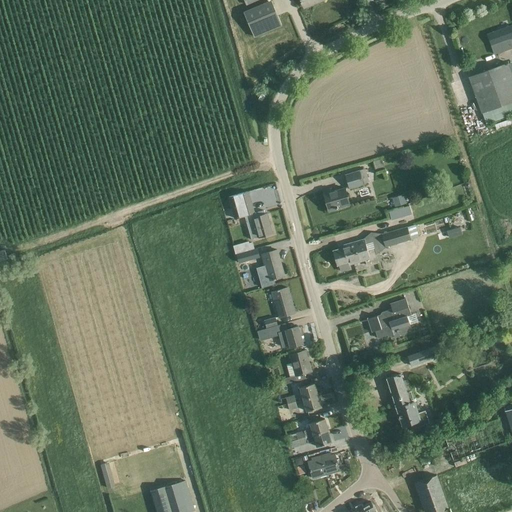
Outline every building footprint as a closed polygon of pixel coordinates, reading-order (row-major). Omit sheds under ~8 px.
[(270,0),(243,11),(254,37),(282,26),(271,0),(270,0)] [(511,25),(487,34),(491,45),(495,55),(511,48),(511,46),(509,39),(511,37),(511,25)] [(469,77),(482,113),(485,124),(511,114),(511,71),(509,62),(469,77)] [(376,169),(383,167),(381,160),(373,162),(376,169)] [(365,169),(345,175),(349,189),(369,183),(365,169)] [(345,188),(324,193),(329,211),(350,205),(345,188)] [(264,211),(254,213),(248,192),(228,197),(235,219),(244,216),(251,239),(272,233),(267,214),(265,215),(264,211)] [(401,205),(407,203),(404,194),(398,196),(401,205)] [(391,220),(411,213),(408,206),(388,212),(391,220)] [(386,247),(410,239),(406,227),(382,235),(386,247)] [(451,230),(437,234),(439,241),(450,238),(449,237),(453,236),(451,230)] [(365,239),(354,242),(357,250),(350,252),(353,263),(365,260),(367,267),(378,263),(378,262),(381,261),(379,253),(376,254),(374,248),(368,250),(365,239)] [(340,273),(349,270),(351,270),(349,264),(353,263),(350,252),(357,250),(354,242),(343,245),(344,248),(334,250),(340,273)] [(257,249),(236,255),(239,263),(259,257),(257,249)] [(263,287),(276,284),(274,280),(276,279),(285,276),(277,250),(262,254),(265,266),(257,268),(263,287)] [(288,288),(272,292),(279,317),(294,313),(288,288)] [(372,332),(375,331),(377,338),(387,335),(388,337),(394,335),(392,330),(410,324),(407,316),(411,315),(409,307),(406,298),(390,303),(392,309),(382,312),(383,317),(378,319),(377,316),(368,319),(372,332)] [(266,328),(277,325),(275,317),(264,320),(266,328)] [(279,332),(277,325),(266,328),(269,338),(279,335),(282,348),(290,346),(290,347),(303,343),(299,326),(279,332)] [(306,351),(305,350),(302,351),(302,349),(294,352),(295,354),(290,355),(296,375),(280,380),(282,386),(306,379),(304,373),(311,371),(307,357),(310,356),(308,350),(306,351)] [(395,402),(413,397),(407,379),(403,381),(401,374),(387,378),(395,402)] [(303,399),(318,395),(315,383),(300,387),(303,399)] [(436,390),(440,403),(456,398),(452,386),(436,390)] [(288,404),(295,402),(294,395),(286,397),(288,404)] [(318,395),(303,399),(307,411),(321,407),(318,395)] [(418,414),(414,402),(413,397),(395,402),(402,426),(411,423),(412,428),(429,423),(425,411),(418,414)] [(295,402),(288,404),(290,410),(297,408),(295,402)] [(312,429),(296,433),(298,439),(328,430),(325,418),(310,423),(312,429)] [(328,430),(298,439),(299,446),(315,441),(317,447),(331,443),(328,430)] [(321,456),(327,474),(339,471),(335,454),(328,456),(328,454),(321,456)] [(327,474),(321,456),(314,458),(315,460),(308,462),(313,478),(327,474)] [(438,456),(430,458),(432,464),(440,462),(438,456)] [(301,457),(295,459),(297,466),(303,464),(301,457)] [(465,458),(453,461),(455,467),(467,463),(465,458)] [(113,486),(107,464),(101,466),(107,488),(113,486)] [(304,465),(297,467),(299,475),(306,473),(304,465)] [(437,476),(415,483),(424,511),(451,511),(450,508),(448,509),(437,476)] [(180,482),(166,486),(151,491),(157,511),(188,511),(180,483),(180,482)] [(362,504),(362,503),(355,506),(355,507),(356,507),(357,509),(352,511),(376,511),(371,502),(363,506),(362,504)]
